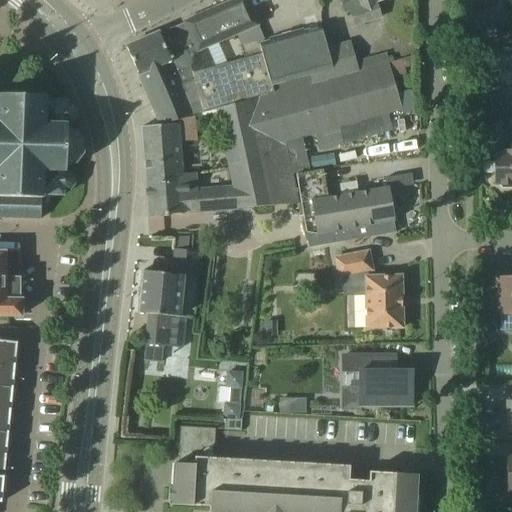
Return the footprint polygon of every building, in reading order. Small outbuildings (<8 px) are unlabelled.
[(233,0),(183,22),(184,23),(197,52),(208,47),(258,26),(246,0),(233,0)] [(339,0),(344,14),(350,12),(355,25),(380,17),(376,3),(375,3),(374,0),(339,0)] [(456,18),(460,35),(494,26),(489,8),(456,18)] [(217,108),(217,109),(250,100),(251,102),(312,84),(310,74),(270,85),(259,45),(266,43),(264,39),(241,45),(242,46),(244,58),(216,66),(208,47),(197,52),(184,23),(159,34),(158,33),(126,47),(160,126),(195,114),(217,108)] [(332,68),(326,47),(321,27),(266,43),(259,45),(270,85),(310,74),(332,68)] [(332,68),(310,74),(312,84),(358,71),(350,41),(326,47),(332,68)] [(485,62),(484,62),(490,79),(504,73),(498,57),(497,57),(485,62)] [(388,63),(358,71),(312,84),(251,102),(250,100),(217,109),(219,121),(217,121),(227,167),(288,154),(285,140),(401,110),(388,63)] [(0,217),(40,219),(41,198),(43,198),(43,195),(63,196),(63,192),(70,190),(74,185),(74,178),(70,172),(66,170),(66,166),(76,163),(83,154),(83,142),(77,133),(67,129),(68,125),(72,124),(77,118),(77,111),(73,106),(67,103),(67,100),(47,99),(47,96),(0,94),(0,217)] [(160,126),(141,127),(145,184),(183,181),(183,179),(196,178),(196,173),(183,174),(179,124),(160,126)] [(511,150),(494,151),(494,161),(494,173),(482,173),(482,174),(494,174),(495,185),(498,185),(502,189),(511,189),(511,188),(511,150)] [(288,154),(227,167),(231,185),(197,188),(196,178),(183,179),(183,181),(145,184),(147,216),(298,204),(288,154)] [(308,247),(395,232),(387,186),(328,196),(323,169),(295,174),(308,247)] [(144,361),(161,363),(163,346),(182,348),(185,316),(180,316),(183,276),(198,278),(200,251),(175,249),(172,274),(142,271),(138,313),(149,314),(144,361)] [(365,285),(365,296),(366,329),(402,327),(401,276),(372,276),(371,270),(372,270),(368,251),(334,258),(338,277),(339,276),(341,286),(365,285)] [(19,300),(19,253),(0,252),(0,315),(21,316),(21,300),(19,300)] [(511,277),(496,278),(496,296),(492,296),(492,310),(496,310),(496,314),(511,313),(511,277)] [(0,362),(14,364),(15,357),(17,342),(0,340),(0,362)] [(398,373),(360,375),(359,360),(329,362),(330,379),(346,378),(348,412),(350,412),(400,409),(398,373)] [(15,364),(14,364),(0,362),(0,385),(12,387),(13,380),(15,364)] [(227,371),(226,383),(230,387),(229,403),(224,407),(224,419),(240,420),(243,372),(227,371)] [(13,387),(12,387),(0,385),(0,408),(10,409),(11,402),(13,387)] [(10,409),(0,408),(0,430),(8,432),(8,425),(9,425),(10,409)] [(179,485),(173,485),(173,489),(169,489),(168,500),(172,500),(172,505),(210,507),(209,511),(230,511),(231,508),(254,509),(254,511),(294,511),(295,511),(299,511),(408,511),(410,496),(416,496),(417,475),(369,472),(368,481),(349,480),(349,466),(342,466),(202,458),(202,448),(214,448),(215,429),(180,427),(178,463),(174,463),(174,465),(180,465),(179,485)] [(8,432),(0,430),(0,453),(6,454),(6,447),(7,447),(8,432)]
